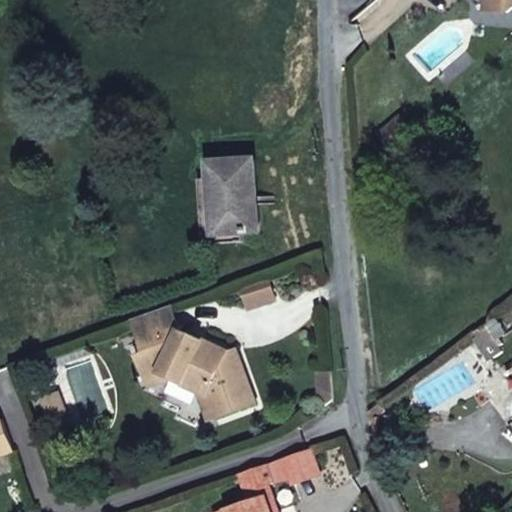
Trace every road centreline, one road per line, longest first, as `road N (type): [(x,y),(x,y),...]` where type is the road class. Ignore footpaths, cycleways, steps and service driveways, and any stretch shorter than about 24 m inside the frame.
road 1 (unclassified): [(336,24),(371,413)]
road 2 (residential): [(85,511),(371,413)]
